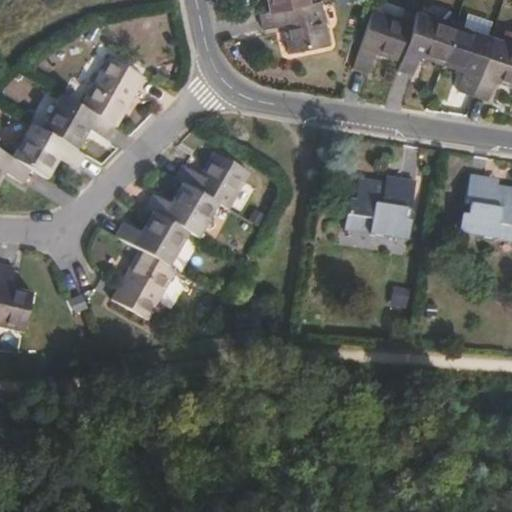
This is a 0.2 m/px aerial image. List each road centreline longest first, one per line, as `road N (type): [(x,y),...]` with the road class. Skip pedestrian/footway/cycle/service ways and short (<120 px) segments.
road 1 (residential): [(511,145),(251,101),(227,81)]
road 2 (residential): [(227,81),(65,234)]
